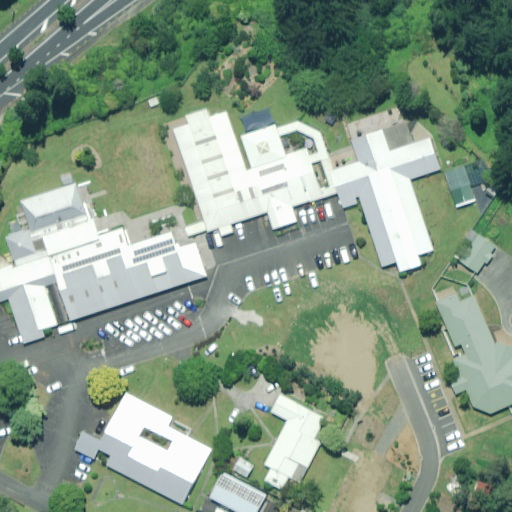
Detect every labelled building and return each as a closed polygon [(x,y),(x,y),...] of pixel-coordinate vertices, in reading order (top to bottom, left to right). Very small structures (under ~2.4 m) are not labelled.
[(221,106),(168,123),(200,224),(259,206),(264,221),(291,213),(286,199),(316,190),(315,185),(307,158),(304,149),(301,140),(284,146),(278,128),(275,121),(273,116),(238,128),(249,164),(241,166),(221,106)] [(328,111),(320,121),(334,133),(342,123),(328,111)] [(293,115),(275,121),(278,128),(292,124),(309,132),(314,146),(304,149),(307,158),(317,154),(325,182),(315,185),(316,190),(335,184),(329,164),(320,128),(293,115)] [(353,156),(329,164),(335,184),(336,186),(341,202),(353,198),(375,260),(428,244),(406,173),(434,163),(423,130),(384,142),(376,124),(345,134),(353,156)] [(477,199),(467,166),(446,172),(453,193),(458,191),(462,204),(477,199)] [(0,239),(6,259),(0,261),(0,293),(15,335),(56,321),(41,276),(50,272),(64,313),(202,272),(189,235),(168,231),(164,220),(132,230),(126,214),(99,224),(95,210),(84,214),(71,175),(15,194),(22,219),(0,227),(0,239)] [(470,226),(453,251),(470,263),(487,238),(470,226)] [(453,283),(431,292),(449,338),(454,337),(459,348),(446,353),(451,367),(442,370),(448,386),(456,383),(462,399),(481,409),(511,396),(511,344),(492,338),(470,288),(457,293),(453,283)] [(98,458),(186,505),(215,449),(163,422),(168,409),(119,387),(96,432),(77,422),(66,441),(87,453),(92,443),(104,448),(98,458)] [(319,410),(275,387),(265,408),(277,414),(255,458),(261,462),(256,472),(278,483),(282,473),(294,479),(317,435),(319,430),(311,426),(319,410)] [(351,447),(319,430),(317,435),(349,451),(351,447)] [(359,511),(384,464),(351,447),(349,451),(318,511),(359,511)] [(251,480),(256,467),(243,462),(238,474),(251,480)] [(250,511),(260,492),(213,469),(201,495),(234,511),(250,511)]
